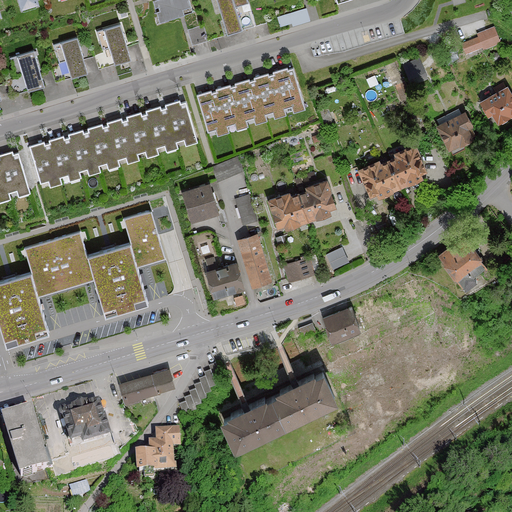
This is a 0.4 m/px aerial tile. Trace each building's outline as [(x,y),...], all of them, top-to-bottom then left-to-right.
[(187,0),(158,0),(152,2),(160,27),(185,19),(182,10),(190,7),(187,0)] [(245,4),(244,0),(215,0),(225,35),(240,31),(233,7),(245,4)] [(309,19),(306,8),(278,16),(281,24),(292,21),(293,24),(309,19)] [(114,66),(131,60),(120,26),(97,34),(102,49),(108,48),(114,66)] [(476,35),(478,39),(483,51),(500,44),(494,28),(476,35)] [(209,44),(204,29),(186,35),(191,49),(209,44)] [(478,39),(462,45),(467,57),(483,51),(478,39)] [(71,79),(87,74),(76,40),(53,47),(59,63),(65,61),(71,79)] [(26,91),(43,86),(32,52),(9,59),(14,75),(20,73),(26,91)] [(419,59),(401,66),(407,82),(425,74),(419,59)] [(295,108),(305,105),(293,67),(288,69),(287,66),(275,70),(276,73),(269,75),(268,72),(256,76),(257,79),(249,81),(248,78),(237,82),(237,84),(230,87),(229,84),(217,88),(218,90),(210,92),(210,90),(198,93),(208,127),(216,125),(218,131),(227,128),(225,122),(235,119),(237,125),(247,122),(245,116),(254,113),(256,119),(266,116),(264,110),(274,107),(275,113),(285,110),(284,104),(293,101),(295,108)] [(511,91),(510,87),(485,101),(498,124),(511,116),(511,91)] [(197,138),(185,100),(180,102),(179,99),(167,103),(168,106),(161,108),(160,105),(147,109),(148,112),(141,114),(140,111),(128,115),(129,118),(122,120),(121,117),(108,121),(109,124),(102,126),(101,123),(89,127),(90,130),(83,132),(82,129),(70,133),(71,136),(64,138),(63,135),(50,139),(51,142),(44,144),(43,141),(31,144),(41,179),(49,176),(51,182),(61,179),(59,173),(68,170),(70,176),(80,173),(78,167),(88,164),(89,170),(99,167),(98,161),(107,158),(109,164),(119,161),(117,155),(127,152),(128,159),(138,156),(136,149),(146,147),(148,153),(158,150),(156,143),(165,140),(167,147),(177,144),(175,137),(185,135),(186,141),(197,138)] [(468,113),(439,128),(453,153),(474,142),(469,132),(476,128),(468,113)] [(399,159),(392,163),(405,188),(428,177),(415,149),(398,157),(399,159)] [(19,192),(29,189),(18,152),(13,153),(12,150),(0,153),(0,156),(0,157),(0,197),(10,195),(8,189),(17,186),(19,192)] [(213,165),(219,179),(245,168),(239,154),(213,165)] [(405,188),(392,163),(386,166),(384,161),(363,171),(377,201),(405,188)] [(213,184),(184,192),(193,225),(222,217),(213,184)] [(309,194),(303,196),(311,223),(340,215),(331,184),(308,190),(309,194)] [(311,223),(303,196),(296,198),(294,194),(270,201),(280,233),(311,223)] [(248,197),(237,201),(244,225),(256,222),(248,197)] [(129,240),(136,263),(165,254),(151,208),(122,217),(129,240)] [(389,221),(375,226),(382,242),(395,236),(389,221)] [(23,246),(30,269),(37,292),(95,274),(88,252),(81,228),(23,246)] [(261,236),(240,241),(252,290),(272,285),(261,236)] [(88,252),(95,274),(106,311),(147,299),(136,263),(129,240),(88,252)] [(466,240),(443,259),(461,281),(485,263),(466,240)] [(344,246),(326,253),(333,268),(350,261),(344,246)] [(237,254),(206,262),(216,299),(246,291),(237,254)] [(310,256),(283,264),(289,282),(315,274),(310,256)] [(0,277),(0,323),(6,343),(49,330),(37,292),(30,269),(0,277)] [(348,298),(322,309),(334,334),(360,322),(348,298)] [(139,400),(177,391),(170,364),(120,377),(128,409),(141,406),(139,400)] [(222,377),(217,364),(211,366),(213,372),(207,374),(209,378),(202,381),(203,384),(196,387),(198,391),(192,393),(194,396),(187,399),(189,403),(181,407),(186,419),(191,416),(189,411),(195,409),(194,406),(200,403),(198,400),(204,398),(203,394),(210,392),(209,388),(216,385),(214,380),(222,377)] [(329,377),(278,401),(291,430),(342,406),(329,377)] [(98,396),(64,406),(67,415),(63,417),(73,449),(111,438),(98,396)] [(291,430),(278,401),(226,425),(240,453),(291,430)] [(32,403),(2,412),(20,475),(50,466),(32,403)] [(182,434),(158,435),(158,445),(151,445),(151,454),(158,454),(158,457),(139,458),(139,479),(177,478),(176,455),(182,455),(182,434)] [(73,494),(91,490),(88,479),(71,483),(73,494)]
